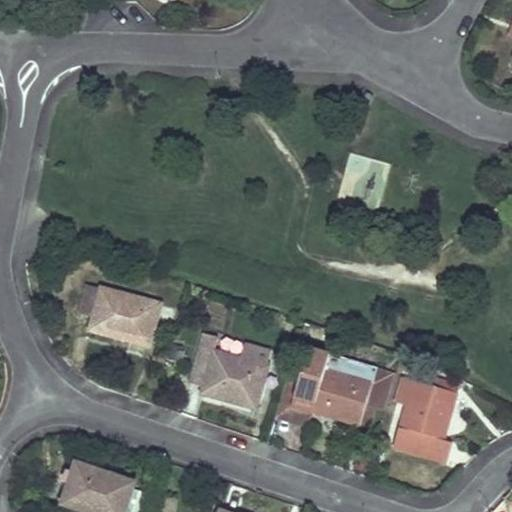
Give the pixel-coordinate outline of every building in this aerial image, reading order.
[(147,346),(150,346),(161,305),(87,286),(79,315),(94,319),(91,331),(129,341),(147,346)] [(256,410),(268,368),(214,353),(219,338),(204,335),(190,385),(204,389),(203,394),(256,410)] [(144,357),(147,346),(129,341),(127,353),(144,357)] [(294,406),(360,426),(361,423),(371,387),(372,384),(371,384),(375,370),(309,351),(294,406)] [(415,382),(456,394),(458,387),(417,375),(415,382)] [(456,394),(415,382),(414,384),(403,381),(397,400),(409,403),(396,448),(447,463),(452,444),(443,441),(456,394)] [(371,426),(380,389),(371,387),(361,423),(371,426)] [(64,505),(85,511),(125,511),(134,484),(76,465),(64,505)]
